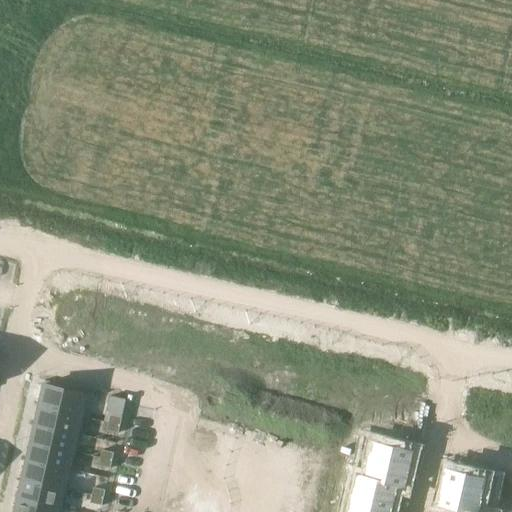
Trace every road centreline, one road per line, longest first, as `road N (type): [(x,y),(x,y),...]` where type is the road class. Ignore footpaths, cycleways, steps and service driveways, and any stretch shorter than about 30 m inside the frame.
road 1 (residential): [(37,254),(464,348)]
road 2 (track): [(290,0),(511,37)]
road 3 (residential): [(464,348),(425,511)]
